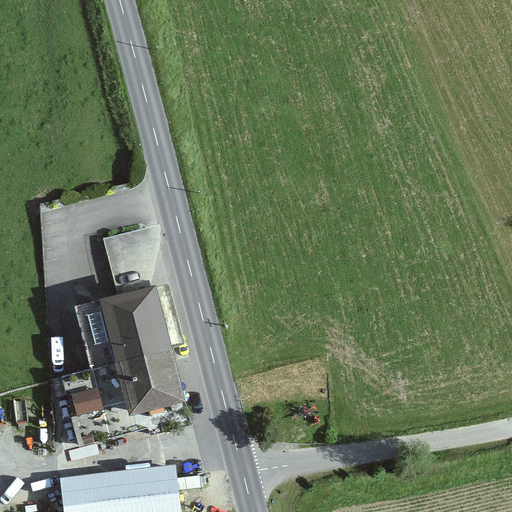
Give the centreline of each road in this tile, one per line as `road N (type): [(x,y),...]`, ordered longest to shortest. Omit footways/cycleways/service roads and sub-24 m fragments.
road 1 (secondary): [(119,0),(242,472)]
road 2 (residential): [(511,426),(242,472)]
